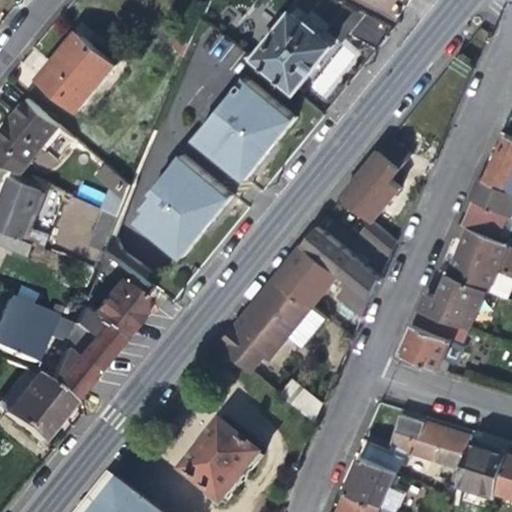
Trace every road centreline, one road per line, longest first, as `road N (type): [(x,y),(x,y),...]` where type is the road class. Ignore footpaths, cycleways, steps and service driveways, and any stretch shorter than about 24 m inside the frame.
road 1 (primary): [(46,511),(466,0)]
road 2 (residential): [(371,374),(511,53)]
road 3 (residential): [(371,374),(310,511)]
road 4 (residential): [(371,374),(511,415)]
